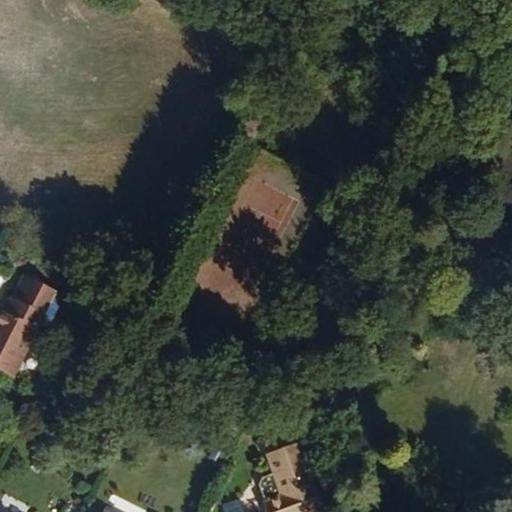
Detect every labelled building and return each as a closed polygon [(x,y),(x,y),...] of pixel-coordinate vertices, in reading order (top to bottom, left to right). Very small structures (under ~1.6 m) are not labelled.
[(0,343),(19,353),(45,298),(55,302),(69,270),(28,249),(18,272),(16,272),(9,286),(7,286),(0,300),(0,343)] [(315,511),(324,510),(302,444),(272,453),(278,472),(267,475),(264,483),(269,502),(267,503),(270,511),(315,511)] [(129,511),(136,499),(110,487),(98,511),(129,511)] [(45,511),(4,492),(0,500),(0,511),(45,511)] [(161,511),(136,499),(129,511),(161,511)]
